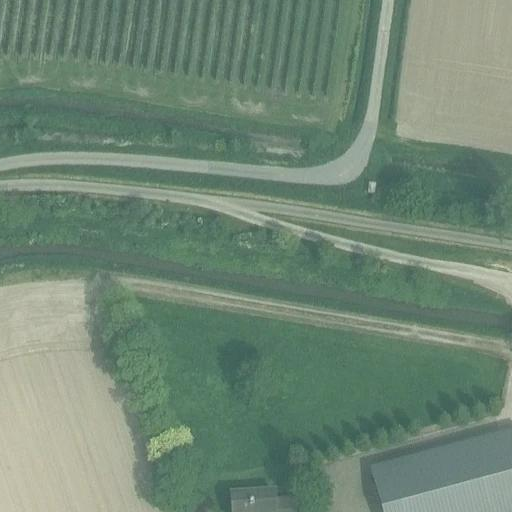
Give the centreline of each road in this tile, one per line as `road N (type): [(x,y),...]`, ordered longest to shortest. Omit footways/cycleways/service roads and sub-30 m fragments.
road 1 (residential): [(0,166),(49,158),(306,178),(345,171),(371,123),(388,0)]
road 2 (unclassified): [(511,246),(162,196),(0,187)]
road 3 (track): [(84,273),(511,347)]
